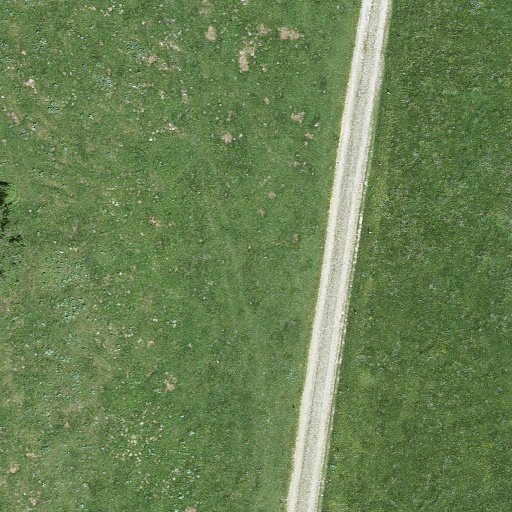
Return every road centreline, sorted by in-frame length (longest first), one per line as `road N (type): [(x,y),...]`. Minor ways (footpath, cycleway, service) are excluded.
road 1 (track): [(191,0),(204,110),(307,440)]
road 2 (track): [(375,0),(307,440)]
